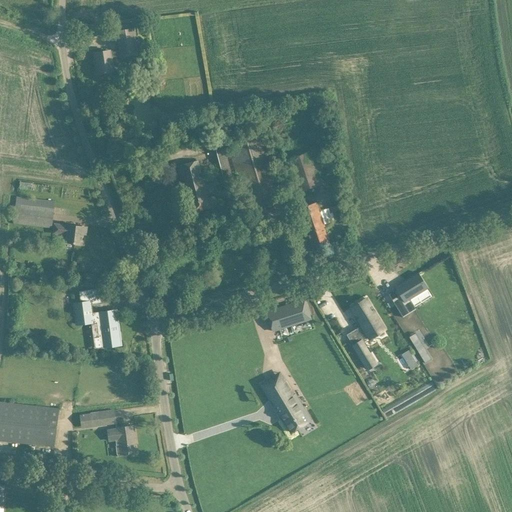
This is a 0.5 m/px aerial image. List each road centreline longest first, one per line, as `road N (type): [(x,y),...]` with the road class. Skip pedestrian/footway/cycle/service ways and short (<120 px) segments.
road 1 (unclassified): [(155,324),(511,217)]
road 2 (unclassified): [(155,324),(66,84),(66,0)]
road 3 (unclassified): [(179,488),(0,471)]
road 4 (unclassified): [(179,488),(155,324)]
